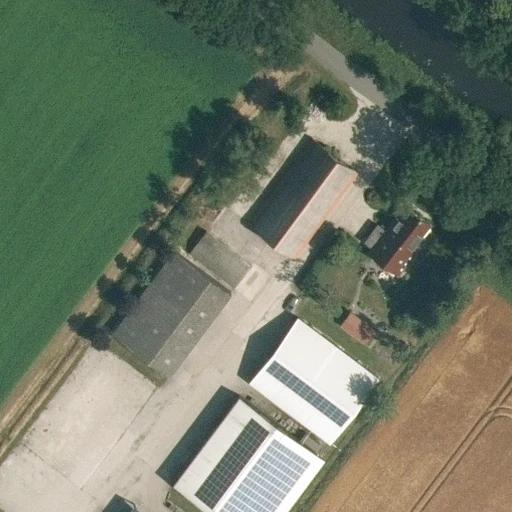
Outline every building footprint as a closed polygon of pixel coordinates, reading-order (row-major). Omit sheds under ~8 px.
[(312,139),(249,224),(294,257),(357,172),(312,139)] [(381,263),(397,275),(414,254),(409,250),(429,224),(407,207),(398,219),(395,217),(384,231),(376,225),(364,242),(384,258),(381,263)] [(171,248),(108,332),(166,376),(230,292),(197,268),(203,260),(234,283),(250,261),(205,227),(183,257),(171,248)] [(247,382),(329,442),(378,377),(297,316),(247,382)] [(170,485),(207,511),(283,511),(323,458),(236,394),(170,485)]
